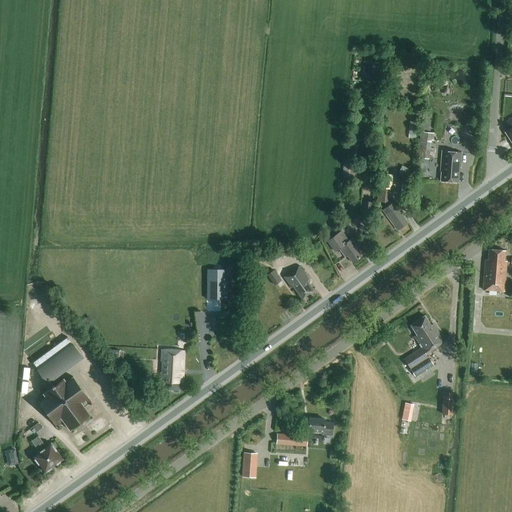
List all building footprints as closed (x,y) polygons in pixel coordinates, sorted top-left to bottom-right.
[(419,116),(420,105),(412,104),(411,115),(419,116)] [(416,122),(409,122),(408,138),(415,139),(416,122)] [(431,140),(433,141),(433,134),(420,132),(418,158),(428,159),(431,140)] [(442,151),(440,172),(441,172),(440,181),(458,183),(459,167),(460,168),(461,153),(442,151)] [(349,183),(351,160),(345,160),(345,163),(343,163),(342,188),(348,188),(349,183)] [(401,166),(398,173),(407,177),(411,170),(401,166)] [(392,175),(380,174),(377,202),(387,203),(389,189),(390,189),(392,175)] [(363,219),(370,219),(372,202),(364,202),(363,219)] [(395,202),(385,209),(382,211),(393,226),(395,225),(399,230),(408,223),(401,215),(403,213),(395,202)] [(342,231),(339,233),(327,242),(335,252),(339,249),(345,258),(347,256),(352,263),(363,255),(352,239),(349,241),(342,231)] [(488,249),(487,260),(485,260),(483,290),(504,292),(507,262),(504,262),(505,251),(488,249)] [(259,260),(271,261),(272,250),(259,250),(259,260)] [(293,287),(301,299),(314,290),(307,281),(309,279),(299,266),(283,277),(291,288),(293,287)] [(207,270),(206,300),(226,300),(227,270),(207,270)] [(281,280),(274,271),(267,275),(274,285),(281,280)] [(95,324),(88,316),(80,324),(87,332),(95,324)] [(432,365),(427,358),(425,355),(445,342),(433,324),(431,326),(424,317),(411,326),(417,336),(414,337),(421,348),(404,359),(407,363),(415,376),(432,365)] [(66,383),(63,379),(59,382),(54,375),(80,356),(67,338),(33,363),(38,370),(38,371),(45,380),(41,383),(47,391),(43,394),(46,397),(39,403),(56,427),(64,422),(70,430),(89,416),(83,407),(91,402),(73,377),(66,383)] [(114,357),(122,358),(123,350),(115,349),(114,357)] [(185,351),(161,350),(160,387),(162,387),(162,392),(179,393),(179,384),(182,384),(183,384),(185,352),(185,351)] [(402,418),(411,420),(414,404),(405,402),(402,418)] [(453,404),(442,404),(441,415),(452,415),(453,404)] [(324,423),(325,420),(309,418),(308,431),(323,432),(323,435),(332,436),(333,424),(324,423)] [(42,428),(38,422),(32,427),(36,433),(42,428)] [(307,437),(277,434),(276,444),(307,447),(307,437)] [(39,452),(33,457),(44,473),(62,459),(50,444),(46,448),(38,437),(31,441),(39,452)] [(7,451),(10,461),(17,459),(15,449),(7,451)] [(245,476),(260,476),(260,452),(245,451),(245,476)]
